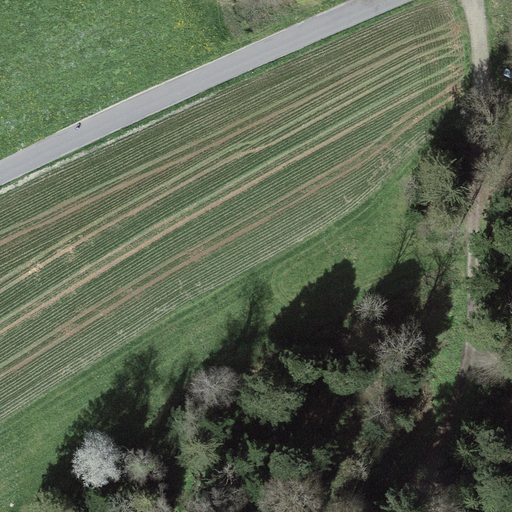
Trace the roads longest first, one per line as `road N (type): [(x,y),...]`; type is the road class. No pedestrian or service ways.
road 1 (track): [(370,511),(414,473),(446,424),(476,344),(494,258),(501,143),(492,59),(475,0)]
road 2 (unclassified): [(381,0),(0,174)]
